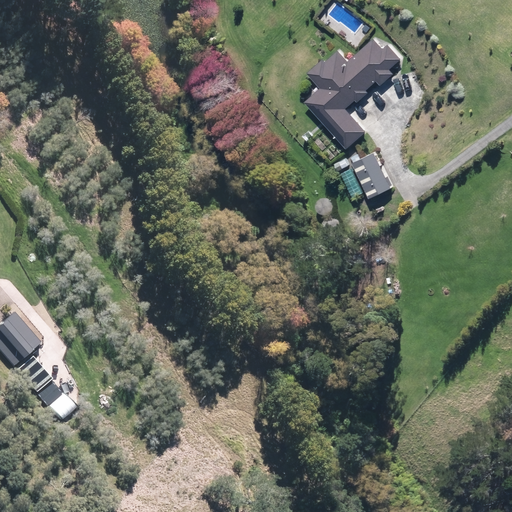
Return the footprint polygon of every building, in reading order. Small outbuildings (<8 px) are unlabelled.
[(309,100),(351,147),(371,129),(350,106),(360,98),(362,100),(373,90),(371,88),(381,79),(385,83),(398,72),(394,67),(405,57),(392,42),(387,46),(378,37),(353,59),(343,48),(330,59),(328,57),(312,71),(325,86),(309,100)] [(396,185),(379,150),(358,160),(375,196),(396,185)] [(337,162),(341,169),(353,163),(349,156),(337,162)] [(366,192),(355,167),(346,172),(357,196),(366,192)] [(319,205),(319,206),(319,208),(320,209),(320,211),(321,212),(322,213),(324,213),(325,214),(326,214),(328,214),(329,214),(331,213),(332,213),(333,212),(334,211),(335,209),(335,208),(335,207),(336,205),(335,204),(335,202),(334,201),(333,200),(332,199),(331,198),(329,198),(328,198),(327,198),(325,198),(324,198),(323,199),(321,200),(320,201),(320,202),(319,204),(319,205)] [(326,222),(325,223),(325,225),(325,226),(326,228),(326,229),(327,230),(329,231),(330,232),(331,233),(333,233),(334,233),(336,233),(337,233),(338,232),(340,231),(341,230),(342,229),(342,227),(342,226),(343,224),(342,223),(342,221),(341,220),(340,219),(339,218),(338,217),(336,216),(335,216),(333,216),(332,216),(331,217),(329,217),(328,218),(327,219),(326,221),(326,222)] [(43,341),(17,311),(0,324),(0,346),(15,365),(43,341)] [(68,379),(57,384),(65,403),(76,399),(68,379)]
